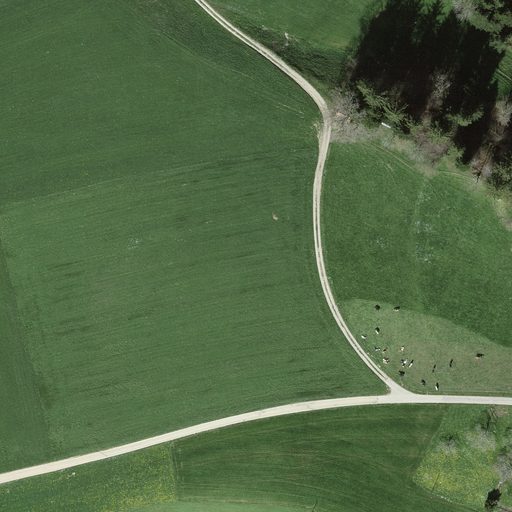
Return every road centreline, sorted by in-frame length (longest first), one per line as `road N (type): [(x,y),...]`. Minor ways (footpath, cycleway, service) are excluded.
road 1 (unclassified): [(0,478),(319,404),(511,402)]
road 2 (track): [(198,0),(327,113),(316,212),(322,274),(354,344),(410,398)]
